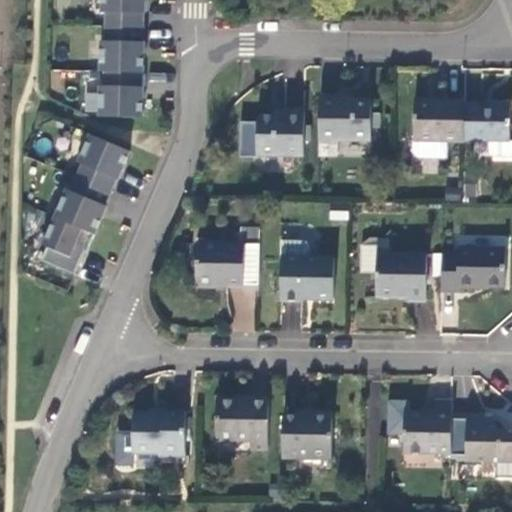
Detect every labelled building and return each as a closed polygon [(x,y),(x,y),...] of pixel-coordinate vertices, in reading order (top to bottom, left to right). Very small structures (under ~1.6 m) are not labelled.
[(147,0),(103,0),(103,10),(108,10),(107,40),(103,40),(102,70),(107,70),(106,85),(102,85),(101,115),(144,116),(145,96),(143,96),(144,71),(145,71),(146,50),(144,51),(145,0),(147,1),(147,0)] [(347,103),(327,103),(326,149),(347,149),(347,147),(378,147),(380,107),(355,106),(347,106),(347,103)] [(421,144),(472,144),(472,107),(472,104),(441,104),(421,105),(421,144)] [(511,106),(491,107),(472,107),(472,144),(495,144),(496,157),(500,162),(511,161),(511,106)] [(264,161),(311,162),(312,116),(291,116),(291,120),(280,120),(269,120),(265,124),(264,161)] [(132,149),(92,133),(80,161),(85,162),(73,190),(69,188),(45,243),(50,245),(44,259),(78,273),(88,250),(89,251),(105,214),(104,213),(123,167),(125,168),(132,149)] [(253,249),(206,250),(207,293),(225,293),(225,290),(236,290),(268,289),(269,236),(253,236),(253,249)] [(290,249),(290,308),(313,307),(313,305),(323,305),(342,305),(341,264),(316,265),(316,253),(313,248),(290,249)] [(466,257),(450,257),(450,295),(467,295),(467,290),(477,290),(485,290),(485,288),(511,287),(511,252),(467,252),(466,257)] [(434,303),(433,258),(384,257),(383,299),(404,299),(414,299),(414,303),(434,303)] [(279,453),(279,401),(263,401),(261,404),(246,404),(229,404),(228,444),(261,445),(261,454),(279,453)] [(414,456),(460,456),(460,416),(461,404),(444,404),(444,416),(429,416),(415,416),(414,456)] [(321,416),(294,415),(293,461),(343,462),(344,420),(332,420),(321,419),(321,416)] [(196,460),(196,416),(184,416),(175,416),(173,419),(148,419),(144,422),(144,457),(165,457),(166,460),(196,460)] [(460,462),(511,462),(511,432),(504,426),(495,426),(495,416),(460,416),(460,456),(460,462)]
